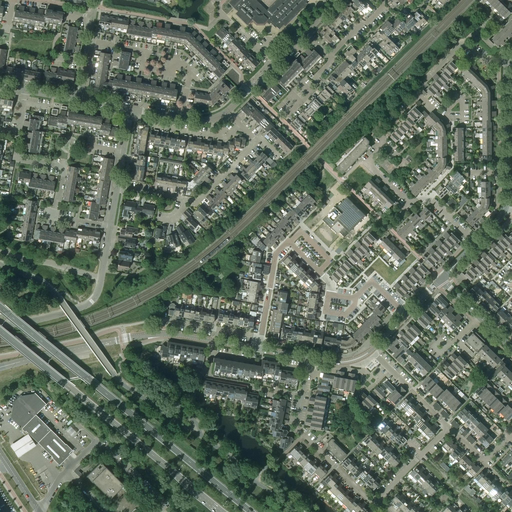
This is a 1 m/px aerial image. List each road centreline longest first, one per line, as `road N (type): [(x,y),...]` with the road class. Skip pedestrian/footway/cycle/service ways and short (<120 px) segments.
road 1 (primary): [(250,511),(0,307)]
road 2 (primary): [(0,330),(221,511)]
road 3 (tertiary): [(163,334),(0,367)]
road 4 (residential): [(152,193),(198,202),(255,141)]
road 5 (residential): [(56,218),(64,170),(12,161),(17,133)]
road 6 (residential): [(190,69),(176,61),(170,70),(140,68),(143,51),(89,41)]
